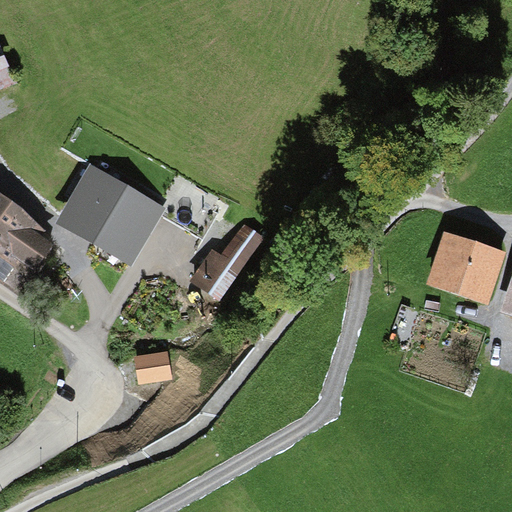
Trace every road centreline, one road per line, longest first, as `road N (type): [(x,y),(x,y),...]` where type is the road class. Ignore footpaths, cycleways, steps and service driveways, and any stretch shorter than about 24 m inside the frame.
road 1 (track): [(12,511),(163,448),(202,420),(416,186)]
road 2 (track): [(416,186),(483,124),(511,83)]
